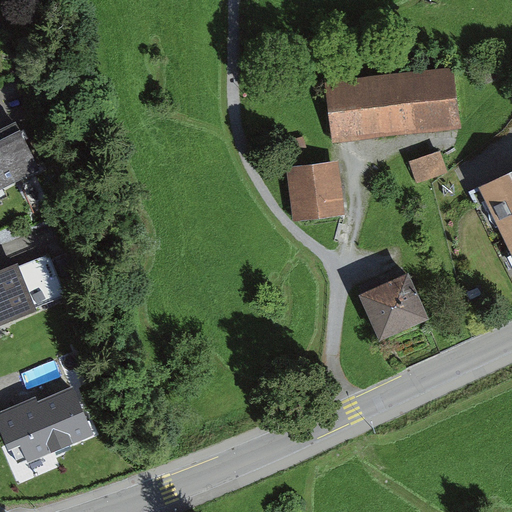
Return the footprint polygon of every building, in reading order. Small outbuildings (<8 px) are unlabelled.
[(462,126),(454,64),(325,79),(333,141),(462,126)] [(0,208),(6,205),(0,194),(0,192),(37,174),(14,132),(0,139),(0,208)] [(448,171),(440,148),(409,159),(417,182),(448,171)] [(293,217),(345,212),(339,157),(287,163),(293,217)] [(511,277),(511,176),(471,198),(511,277)] [(13,272),(0,276),(0,336),(64,312),(46,265),(15,277),(13,272)] [(374,350),(424,328),(404,283),(354,305),(374,350)] [(65,396),(0,421),(0,446),(6,462),(28,454),(34,470),(86,449),(65,396)]
